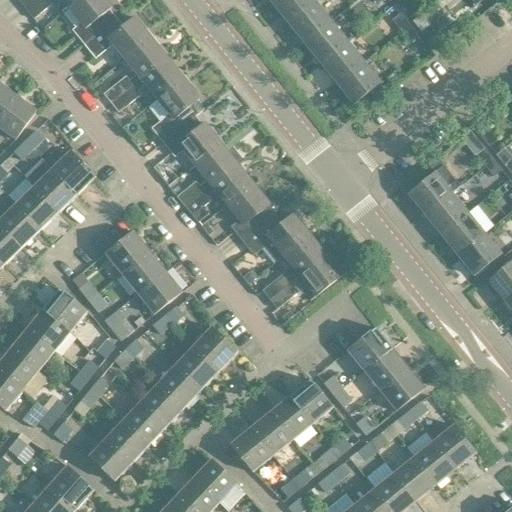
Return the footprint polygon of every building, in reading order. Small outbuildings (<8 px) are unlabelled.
[(19,0),(19,1),(26,10),(38,0),(19,0)] [(79,0),(38,0),(26,10),(33,19),(52,3),(49,0),(61,0),(68,9),(79,0)] [(105,0),(79,0),(68,9),(80,23),(72,30),(84,45),(116,19),(109,10),(112,8),(105,0)] [(315,2),(313,0),(274,0),(272,2),(288,23),(315,2)] [(409,0),(399,0),(397,2),(406,13),(414,5),(409,0)] [(331,22),(315,2),(288,23),(305,43),(331,22)] [(402,33),(410,26),(400,13),(391,20),(402,33)] [(123,27),(116,19),(84,45),(95,59),(113,44),(125,60),(152,38),(135,18),(123,27)] [(331,22),(305,43),(321,64),(348,43),(331,22)] [(430,25),(421,32),(430,43),(438,36),(430,25)] [(410,26),(402,33),(409,42),(418,35),(410,26)] [(152,38),(125,60),(137,74),(129,80),(126,76),(104,94),(112,104),(168,58),(152,38)] [(364,63),(348,43),(321,64),(338,84),(364,63)] [(168,58),(112,104),(119,113),(141,95),(138,90),(145,84),(157,99),(184,78),(168,58)] [(364,63),(338,84),(354,105),(381,84),(364,63)] [(184,78),(157,99),(169,114),(151,128),(163,143),(195,117),(188,108),(200,98),(184,78)] [(0,84),(0,117),(16,96),(0,84)] [(37,112),(16,96),(0,117),(0,128),(15,140),(37,112)] [(202,126),(195,117),(163,143),(175,157),(183,150),(194,165),(221,143),(205,124),(202,126)] [(489,147),(498,140),(489,128),(480,136),(489,147)] [(25,141),(37,154),(41,158),(52,148),(36,131),(25,141)] [(37,154),(25,141),(14,152),(22,161),(28,155),(30,157),(33,157),(37,154)] [(511,175),(511,174),(511,142),(496,155),(511,175)] [(196,182),(177,197),(185,207),(237,164),(221,143),(194,165),(207,180),(199,186),(196,182)] [(485,167),(494,159),(485,148),(476,155),(485,167)] [(71,152),(53,170),(77,195),(95,177),(71,152)] [(0,165),(0,182),(8,175),(6,173),(13,166),(7,159),(0,165)] [(502,170),(494,159),(485,167),(493,177),(502,170)] [(237,164),(185,207),(192,216),(198,223),(209,214),(203,207),(211,201),(208,196),(215,191),(227,205),(253,184),(237,164)] [(443,166),(435,172),(408,194),(425,215),(452,193),(451,193),(460,186),(443,166)] [(53,170),(34,188),(58,213),(77,195),(53,170)] [(253,184),(227,205),(239,220),(231,227),(242,241),(274,215),(268,206),(270,204),(253,184)] [(58,213),(34,188),(16,205),(40,230),(58,213)] [(468,214),(452,193),(425,215),(441,235),(468,214)] [(40,230),(16,205),(0,220),(0,225),(22,248),(40,230)] [(484,234),(468,214),(441,235),(458,255),(484,234)] [(274,215),(242,241),(254,255),(271,241),(283,256),(309,234),(294,215),(282,224),(274,215)] [(22,248),(0,225),(0,262),(3,266),(22,248)] [(133,232),(106,254),(122,275),(150,253),(133,232)] [(309,234),(283,256),(295,271),(288,277),(285,273),(262,291),(270,300),(326,255),(309,234)] [(501,255),(484,234),(458,255),(475,276),(501,255)] [(150,253),(122,275),(138,294),(165,272),(150,253)] [(342,275),(326,255),(270,300),(277,309),(299,292),(296,287),(304,281),(316,297),(342,275)] [(505,301),(511,295),(511,261),(488,280),(505,301)] [(165,272),(138,294),(154,315),(182,293),(165,272)] [(82,273),(81,274),(72,281),(79,289),(89,301),(98,294),(82,273)] [(44,310),(71,332),(87,312),(60,290),(44,310)] [(107,306),(98,294),(89,301),(98,313),(107,306)] [(176,306),(163,317),(173,326),(184,316),(176,306)] [(44,310),(27,330),(55,352),(71,332),(44,310)] [(121,342),(134,330),(118,310),(104,321),(121,342)] [(173,326),(163,317),(152,326),(160,336),(173,326)] [(220,371),(238,352),(212,328),(194,346),(220,371)] [(375,329),(348,351),(364,371),(392,349),(375,329)] [(55,352),(27,330),(11,349),(39,372),(55,352)] [(125,350),(134,359),(144,348),(136,339),(125,350)] [(116,347),(106,340),(96,352),(106,360),(116,347)] [(194,346),(177,365),(203,389),(220,371),(194,346)] [(11,349),(0,363),(0,372),(23,391),(39,372),(11,349)] [(408,369),(392,349),(364,371),(380,391),(408,369)] [(134,359),(125,350),(113,361),(122,370),(134,359)] [(89,360),(80,372),(89,380),(99,368),(89,360)] [(177,365),(159,383),(185,408),(203,389),(177,365)] [(408,369),(380,391),(397,411),(424,389),(408,369)] [(0,372),(0,406),(6,411),(23,391),(0,372)] [(89,380),(80,372),(70,384),(80,392),(89,380)] [(333,396),(343,388),(333,376),(323,384),(333,396)] [(101,377),(90,390),(99,399),(110,385),(101,377)] [(333,408),(311,381),(290,397),(312,425),(333,408)] [(185,408),(159,383),(142,402),(167,426),(185,408)] [(343,388),(333,396),(343,408),(352,400),(343,388)] [(99,399),(90,390),(81,401),(90,409),(99,399)] [(290,397),(271,413),(293,440),(312,425),(290,397)] [(58,399),(48,411),(57,419),(67,407),(58,399)] [(421,401),(409,411),(417,420),(428,411),(421,401)] [(37,402),(26,415),(22,421),(34,428),(38,423),(48,431),(57,419),(48,411),(37,402)] [(142,402),(124,421),(150,445),(167,426),(142,402)] [(417,420),(409,411),(388,427),(396,437),(417,420)] [(271,413),(251,429),(273,456),(293,440),(271,413)] [(366,436),(375,428),(365,416),(356,424),(366,436)] [(150,445),(124,421),(107,439),(132,463),(150,445)] [(54,435),(62,442),(72,431),(63,424),(54,435)] [(454,426),(434,442),(456,469),(476,454),(454,426)] [(388,427),(369,443),(377,452),(396,437),(388,427)] [(251,429),(231,445),(253,473),(273,456),(251,429)] [(332,448),(339,458),(352,448),(338,431),(326,440),(332,448)] [(18,438),(17,438),(8,450),(17,458),(18,457),(28,465),(30,463),(26,459),(27,459),(26,450),(24,449),(30,442),(21,434),(18,438)] [(107,439),(89,457),(115,482),(132,463),(107,439)] [(434,442),(414,458),(436,486),(456,469),(434,442)] [(377,452),(369,443),(357,452),(365,462),(377,452)] [(339,458),(332,448),(312,464),(320,474),(339,458)] [(0,459),(0,476),(1,477),(11,465),(2,457),(0,459)] [(414,458),(394,474),(416,502),(436,486),(414,458)] [(237,484),(211,460),(194,479),(220,503),(237,484)] [(312,464),(293,480),(300,489),(320,474),(312,464)] [(330,474),(337,484),(350,474),(342,465),(330,474)] [(67,467),(50,487),(77,509),(94,490),(67,467)] [(337,484),(330,474),(317,484),(325,494),(337,484)] [(403,511),(416,502),(394,474),(374,490),(392,511),(403,511)] [(211,511),(220,503),(194,479),(176,497),(191,511),(211,511)] [(300,489),(293,480),(280,490),(288,499),(300,489)] [(74,511),(77,509),(50,487),(33,505),(40,511),(74,511)] [(392,511),(374,490),(355,506),(359,511),(392,511)] [(191,511),(176,497),(162,511),(191,511)] [(300,499),(288,509),(291,511),(301,511),(307,507),(300,499)]
